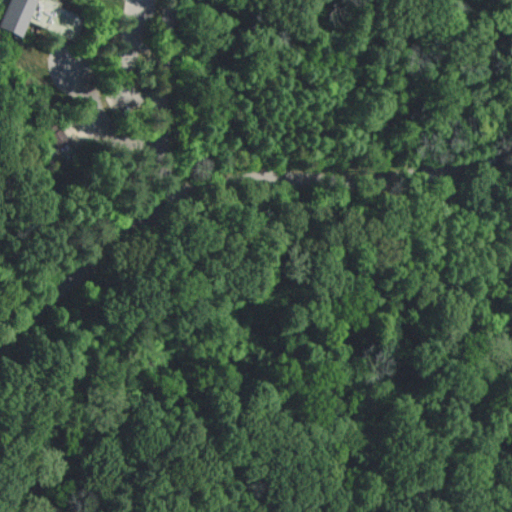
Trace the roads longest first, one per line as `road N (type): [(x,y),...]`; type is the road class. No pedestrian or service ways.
road 1 (residential): [(511,144),(416,171),(172,191),(0,346)]
road 2 (residential): [(172,191),(171,0)]
